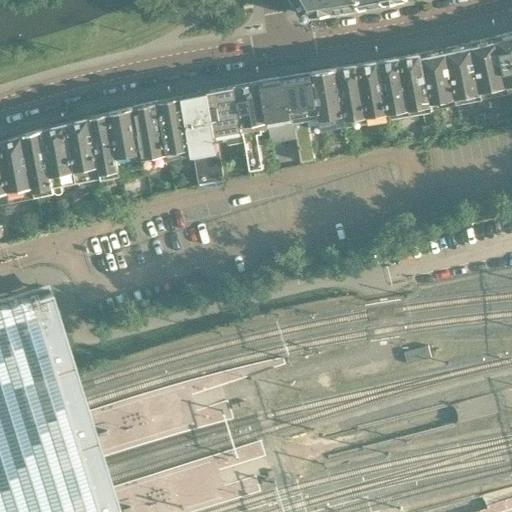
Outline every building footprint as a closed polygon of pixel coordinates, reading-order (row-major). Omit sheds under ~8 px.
[(361,8),(355,0),(294,0),(303,14),(310,16),(361,8)] [(511,31),(496,35),(507,84),(511,82),(511,31)] [(496,35),(471,42),(481,89),(496,86),(498,94),(508,92),(507,84),(496,35)] [(471,42),(447,47),(456,96),(471,93),(473,100),(482,98),(481,89),(471,42)] [(447,47),(422,52),(431,102),(447,98),(448,105),(457,103),(456,96),(447,47)] [(422,52),(380,60),(390,118),(432,110),(431,102),(422,52)] [(380,60),(334,68),(343,119),(367,115),(368,122),(390,118),(380,60)] [(343,119),(334,68),(309,72),(317,118),(318,123),(334,120),(335,127),(344,126),(343,119)] [(317,118),(309,72),(283,77),(292,128),(299,163),(316,160),(309,124),(318,123),(317,118)] [(292,128),(283,77),(256,81),(264,119),(265,127),(281,124),(288,165),(299,163),(292,128)] [(264,119),(256,81),(231,86),(239,127),(239,132),(245,131),(245,136),(244,136),(250,170),(264,168),(258,134),(263,133),(262,128),(265,127),(264,119)] [(231,86),(203,91),(214,141),(225,139),(223,131),(239,127),(231,86)] [(203,91),(183,95),(179,96),(190,149),(198,184),(223,179),(214,141),(203,91)] [(179,96),(155,101),(167,155),(190,149),(179,96)] [(155,101),(136,105),(133,106),(147,167),(155,165),(153,158),(167,155),(155,101)] [(133,106),(110,111),(107,112),(121,174),(147,167),(133,106)] [(107,112),(90,116),(88,117),(102,176),(103,179),(121,174),(107,112)] [(102,176),(88,117),(61,124),(45,128),(41,129),(54,185),(55,192),(57,194),(62,193),(63,188),(62,185),(102,176)] [(54,185),(41,129),(32,131),(22,134),(37,196),(55,192),(54,185)] [(0,203),(37,196),(22,134),(13,137),(4,140),(0,141),(0,203)] [(0,511),(119,511),(75,371),(51,296),(49,287),(29,293),(0,302),(0,511)] [(431,357),(428,345),(404,352),(407,364),(431,357)]
